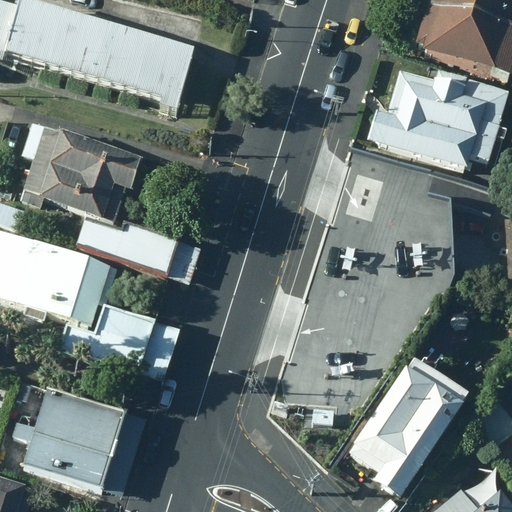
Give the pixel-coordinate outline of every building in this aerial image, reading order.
[(511,0),(428,0),(423,15),(511,41),(511,0)] [(176,122),(192,61),(18,13),(15,21),(0,16),(0,72),(2,67),(159,111),(157,117),(176,122)] [(511,50),(511,48),(511,41),(423,15),(410,55),(419,58),(418,62),(426,64),(436,67),(510,87),(511,81),(511,50)] [(374,108),(364,140),(465,171),(469,157),(486,163),(508,95),(437,73),(434,83),(398,72),(386,112),(374,108)] [(130,198),(140,167),(30,132),(19,165),(31,168),(18,210),(42,217),(45,209),(113,231),(124,196),(130,198)] [(450,285),(427,278),(430,264),(494,281),(509,226),(403,198),(390,248),(343,236),(328,292),(370,303),(367,312),(407,322),(438,331),(450,285)] [(0,229),(16,235),(23,215),(0,207),(0,229)] [(83,230),(75,256),(166,284),(177,249),(122,232),(119,241),(83,230)] [(153,327),(99,311),(110,274),(0,241),(0,309),(24,317),(21,326),(42,332),(45,324),(94,339),(93,343),(63,334),(57,357),(137,381),(153,327)] [(198,255),(177,249),(166,284),(187,291),(198,255)] [(177,334),(153,327),(137,381),(161,388),(177,334)] [(373,481),(399,499),(466,395),(411,359),(349,455),(378,474),(373,481)] [(124,423),(47,400),(24,477),(101,500),(124,423)] [(312,423),(331,425),(333,411),(313,409),(312,423)] [(478,433),(493,452),(511,438),(511,421),(505,413),(478,433)] [(144,428),(124,423),(101,500),(120,506),(144,428)] [(27,511),(32,498),(0,488),(0,511),(27,511)] [(511,511),(511,510),(498,494),(476,511),(459,492),(434,511),(511,511)]
